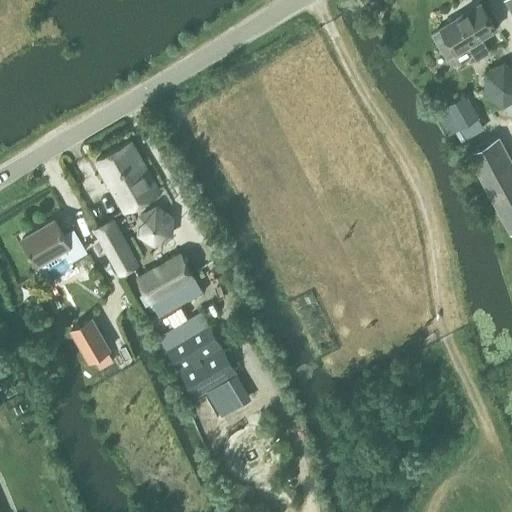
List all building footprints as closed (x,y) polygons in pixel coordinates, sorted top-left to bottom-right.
[(457,51),(457,52),(469,45),(477,58),(490,50),(482,37),(497,28),(481,2),(441,26),(442,27),(433,32),(448,56),(457,51)] [(451,134),(481,116),(467,93),(437,110),(451,134)] [(511,162),(499,138),(471,153),(487,184),(511,229),(511,162)] [(124,212),(159,192),(130,142),(96,162),(107,181),(124,212)] [(74,230),(65,235),(56,219),(23,239),(40,267),(66,250),(71,259),(86,250),(74,230)] [(120,273),(138,263),(113,219),(95,229),(120,273)] [(182,250),(173,255),(137,276),(159,313),(201,288),(182,250)] [(235,375),(239,373),(203,310),(160,335),(195,398),(208,390),(222,415),(249,399),(235,375)] [(115,360),(108,348),(111,346),(93,315),(72,327),(90,358),(94,356),(101,369),(115,360)]
